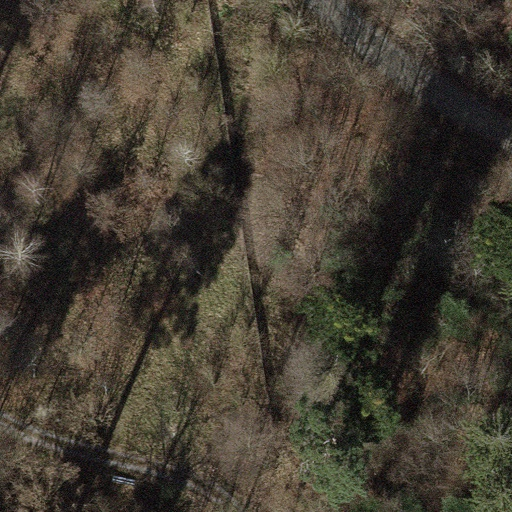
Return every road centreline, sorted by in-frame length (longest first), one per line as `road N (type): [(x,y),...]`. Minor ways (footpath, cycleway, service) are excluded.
road 1 (track): [(234,511),(222,493),(34,442),(0,413)]
road 2 (track): [(324,0),(381,63),(511,131)]
